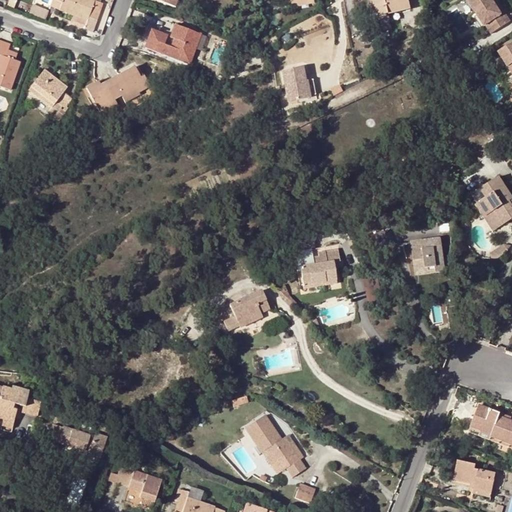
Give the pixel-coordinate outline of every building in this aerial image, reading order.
[(51,0),(50,4),(59,7),(58,10),(72,15),(87,20),(88,17),(95,19),(101,5),(98,4),(100,0),(99,0),(51,0)] [(373,0),(377,17),(388,14),(384,0),(373,0)] [(384,0),(388,14),(411,9),(408,0),(384,0)] [(492,0),(468,0),(477,13),(478,12),(486,25),(492,34),(511,22),(505,12),(502,14),(494,2),(492,0)] [(497,0),(494,2),(502,14),(505,12),(497,0)] [(477,13),(474,15),(482,28),(486,25),(478,12),(477,13)] [(85,25),(87,20),(72,15),(71,20),(85,25)] [(92,29),(95,19),(88,17),(87,20),(85,25),(85,27),(92,29)] [(174,25),(171,32),(175,34),(173,39),(167,55),(189,64),(200,34),(174,25)] [(19,62),(14,60),(4,57),(7,50),(9,45),(0,41),(0,86),(9,90),(19,62)] [(462,41),(448,50),(459,67),(473,58),(462,41)] [(511,85),(511,43),(498,52),(511,74),(511,85)] [(16,53),(7,50),(4,57),(14,60),(16,53)] [(140,77),(134,66),(100,85),(98,81),(85,88),(100,115),(117,106),(114,99),(111,95),(118,91),(120,95),(124,101),(139,94),(138,92),(149,86),(143,75),(140,77)] [(308,96),(305,81),(302,68),(281,72),(283,85),(285,84),(288,101),(308,98),(308,96)] [(66,88),(43,70),(28,90),(51,108),(47,112),(53,117),(61,106),(55,102),(63,92),(66,88)] [(312,80),(305,81),(308,96),(315,95),(312,80)] [(70,98),(63,92),(55,102),(61,106),(63,108),(70,98)] [(508,201),(510,200),(511,198),(511,197),(498,177),(479,189),(485,198),(476,203),(485,217),(494,211),(502,224),(511,218),(511,204),(511,206),(508,201)] [(485,217),(494,230),(502,224),(494,211),(485,217)] [(410,243),(414,269),(434,266),(435,273),(444,271),(439,239),(410,243)] [(506,250),(503,245),(490,254),(493,259),(506,250)] [(300,267),(303,285),(325,281),(326,285),(336,284),(332,262),(339,261),(337,250),(317,253),(317,257),(312,258),(313,265),(300,267)] [(280,289),(296,305),(298,303),(291,296),(284,285),(280,289)] [(280,289),(276,292),(292,308),(296,305),(280,289)] [(227,331),(234,328),(233,325),(238,323),(239,326),(239,328),(262,318),(260,314),(256,305),(265,301),(261,292),(229,306),(234,317),(223,323),(227,331)] [(270,310),(265,301),(256,305),(260,314),(270,310)] [(0,418),(3,420),(13,422),(17,405),(23,406),(21,413),(37,417),(40,403),(27,399),(29,392),(12,387),(11,390),(2,388),(0,394),(0,418)] [(479,406),(470,427),(491,435),(491,437),(511,445),(511,421),(508,420),(507,424),(497,420),(499,416),(499,414),(479,406)] [(245,429),(257,445),(264,440),(270,448),(266,450),(275,463),(287,456),(293,465),(287,469),(292,477),(306,469),(300,460),(303,458),(297,449),(294,451),(285,438),(281,440),(279,442),(273,433),(276,432),(265,416),(245,429)] [(13,422),(3,420),(2,426),(11,429),(13,422)] [(57,442),(74,448),(84,452),(83,454),(99,459),(106,437),(90,432),(89,436),(79,432),(62,427),(57,442)] [(491,435),(470,427),(468,432),(511,449),(511,445),(491,437),(491,435)] [(281,440),(276,432),(273,433),(279,442),(281,440)] [(288,436),(285,438),(294,451),(297,449),(288,436)] [(264,440),(257,445),(271,466),(275,463),(266,450),(270,448),(264,440)] [(84,452),(74,448),(72,453),(98,462),(99,459),(83,454),(84,452)] [(474,489),(492,493),(495,474),(475,470),(475,465),(457,461),(453,480),(471,484),(475,485),(474,489)] [(120,469),(118,475),(121,476),(119,484),(141,492),(140,497),(154,502),(161,481),(134,471),(133,473),(120,469)] [(295,498),(306,501),(310,486),(299,482),(295,498)] [(491,498),(492,493),(474,489),(473,494),(491,498)] [(184,506),(182,511),(223,511),(224,511),(187,499),(189,493),(181,491),(177,502),(177,503),(184,506)] [(174,511),(176,511),(182,511),(184,506),(177,503),(174,511)]
